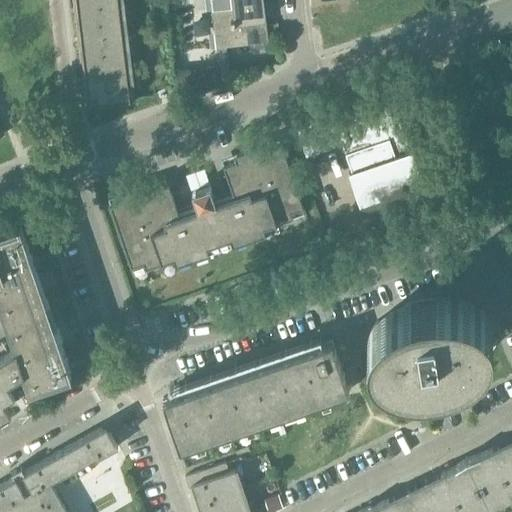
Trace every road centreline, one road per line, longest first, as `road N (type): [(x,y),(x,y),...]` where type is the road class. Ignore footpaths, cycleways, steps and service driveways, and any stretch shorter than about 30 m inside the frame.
road 1 (unclassified): [(511,274),(488,247),(458,251),(130,369)]
road 2 (residential): [(74,157),(302,82),(293,0)]
road 3 (unclassified): [(308,511),(511,413)]
road 4 (residential): [(130,369),(62,161)]
road 5 (residential): [(54,0),(74,157)]
road 6 (unclassified): [(178,511),(130,369)]
road 7 (unclassified): [(0,443),(130,369)]
